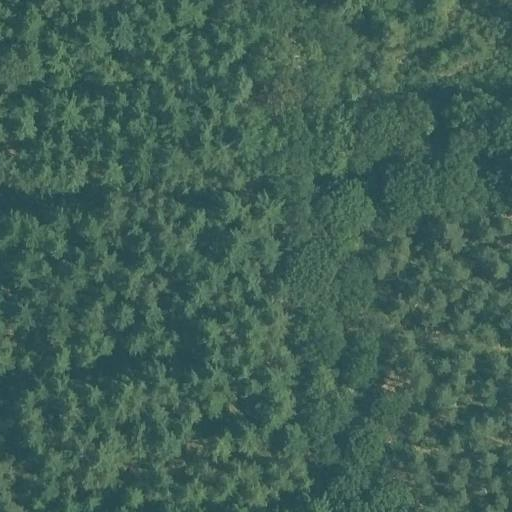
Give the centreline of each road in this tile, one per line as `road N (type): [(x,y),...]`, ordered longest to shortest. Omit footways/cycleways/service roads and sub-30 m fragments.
road 1 (track): [(367,511),(313,177)]
road 2 (track): [(0,231),(14,511)]
road 3 (track): [(313,177),(286,0)]
